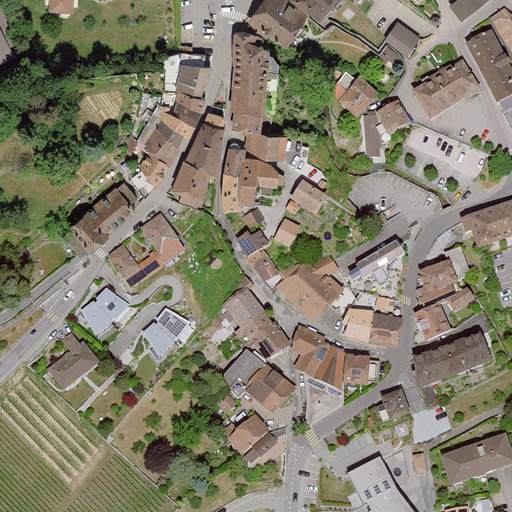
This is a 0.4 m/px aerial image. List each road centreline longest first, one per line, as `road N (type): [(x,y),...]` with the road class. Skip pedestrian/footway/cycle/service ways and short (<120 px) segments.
road 1 (residential): [(286,313),(236,252),(220,215),(223,64)]
road 2 (residential): [(223,64),(159,196),(100,252)]
road 3 (residential): [(511,191),(449,217),(422,245),(401,358)]
road 4 (residential): [(100,252),(0,370)]
road 5 (residential): [(401,358),(376,393),(295,454)]
road 6 (residential): [(295,454),(299,391),(286,313)]
road 7 (residential): [(455,33),(511,159)]
road 8 (residential): [(401,358),(349,346),(286,313)]
road 9 (tertiary): [(0,319),(100,252)]
